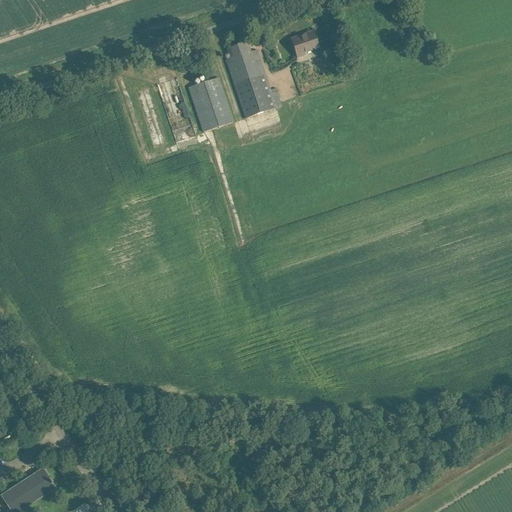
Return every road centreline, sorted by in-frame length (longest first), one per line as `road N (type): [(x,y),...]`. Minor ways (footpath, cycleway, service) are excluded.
road 1 (unclassified): [(0,99),(292,0)]
road 2 (tertiary): [(114,511),(0,339)]
